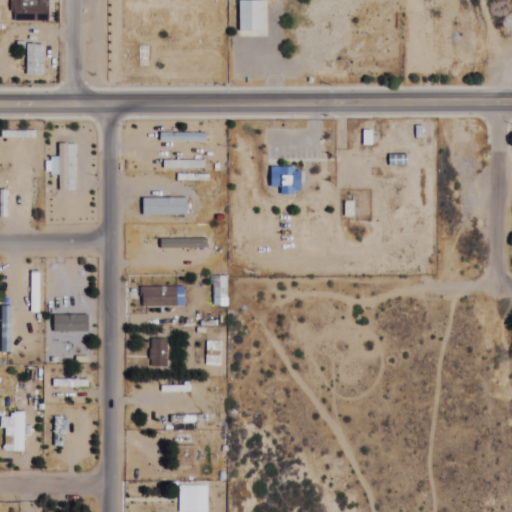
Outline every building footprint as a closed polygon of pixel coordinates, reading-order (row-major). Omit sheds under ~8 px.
[(9,0),(10,22),(48,22),(47,0),(9,0)] [(263,2),(238,2),(238,34),(263,34),(263,2)] [(26,45),(26,76),(43,76),(43,45),(26,45)] [(58,192),(67,192),(67,144),(58,144),(58,192)] [(213,150),(166,150),(166,159),(213,159),(213,150)] [(406,156),(389,156),(389,166),(406,166),(406,156)] [(271,168),(271,190),(280,190),(280,194),(300,194),(300,168),(271,168)] [(30,313),(38,313),(38,273),(30,273),(30,313)] [(0,311),(0,349),(8,349),(8,311),(0,311)] [(149,340),(149,371),(167,371),(167,340),(149,340)] [(222,342),(206,342),(206,377),(224,377),(224,368),(222,368),(222,342)] [(22,415),(13,415),(13,452),(22,452),(22,415)] [(175,468),(195,468),(195,447),(175,447),(175,468)] [(178,511),(206,511),(206,487),(178,487),(178,511)]
